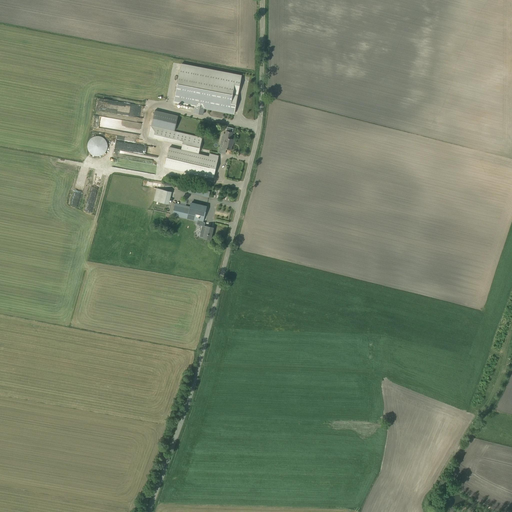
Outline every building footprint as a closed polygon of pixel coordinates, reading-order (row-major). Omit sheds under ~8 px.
[(234,113),(242,76),(181,64),(174,102),(195,106),(194,113),(202,115),(204,108),(234,113)] [(151,125),(175,131),(178,116),(155,110),(151,125)] [(181,149),(199,153),(202,138),(151,126),(148,137),(182,144),(181,149)] [(222,136),(221,141),(224,141),(222,148),(231,150),(232,145),(233,145),(234,139),(231,138),(232,132),(226,131),(224,136),(225,136),(225,137),(222,136)] [(87,146),(87,147),(87,148),(88,149),(88,150),(88,151),(89,151),(89,152),(90,153),(91,154),(92,155),(93,155),(94,156),(95,156),(96,156),(97,156),(98,156),(99,156),(100,156),(101,156),(102,155),(103,155),(104,154),(105,153),(106,152),(106,151),(107,151),(107,150),(107,149),(107,148),(108,147),(108,146),(108,145),(107,144),(107,143),(107,142),(106,141),(106,140),(105,140),(105,139),(104,138),(103,138),(103,137),(102,137),(101,137),(100,136),(99,136),(98,136),(97,136),(96,136),(95,136),(94,137),(93,137),(92,137),(92,138),(91,138),(90,139),(90,140),(89,140),(89,141),(88,142),(88,143),(88,144),(87,144),(87,145),(87,146)] [(115,142),(115,153),(130,153),(130,142),(115,142)] [(170,147),(165,167),(208,177),(208,176),(213,178),(219,156),(210,153),(209,157),(198,154),(181,150),(170,147)] [(113,157),(112,167),(128,168),(129,159),(113,157)] [(135,163),(135,171),(150,172),(150,163),(140,163),(140,164),(135,163)] [(94,169),(91,182),(98,184),(101,170),(94,169)] [(210,195),(210,189),(190,187),(189,193),(210,195)] [(154,200),(170,203),(172,191),(157,188),(154,200)] [(78,205),(80,193),(74,192),(71,203),(78,205)] [(175,203),(172,215),(194,220),(197,221),(197,224),(202,226),(199,237),(203,238),(210,239),(213,228),(206,226),(204,226),(205,222),(202,222),(203,219),(206,205),(191,202),(190,207),(186,206),(175,203)]
